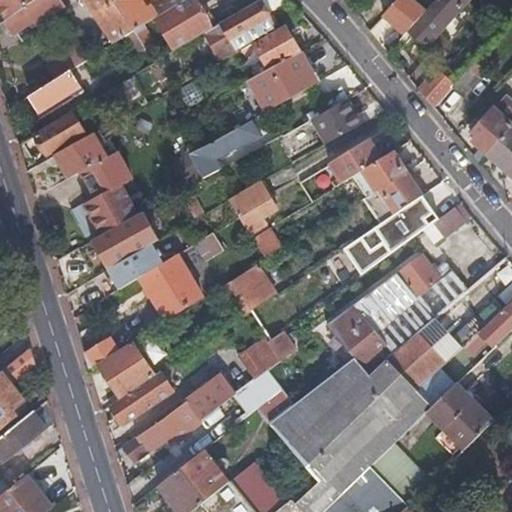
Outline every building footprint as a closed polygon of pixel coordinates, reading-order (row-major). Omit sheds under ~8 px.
[(0,0),(0,8),(8,18),(34,0),(0,0)] [(34,0),(8,18),(4,21),(13,34),(34,19),(37,24),(65,4),(62,0),(34,0)] [(87,0),(96,12),(113,0),(87,0)] [(113,0),(96,12),(116,41),(134,30),(113,0)] [(113,0),(134,30),(156,16),(158,14),(151,3),(146,7),(140,0),(113,0)] [(213,26),(196,0),(181,0),(158,14),(156,16),(176,49),(206,31),(213,26)] [(204,0),(196,0),(213,26),(219,23),(204,0)] [(213,26),(206,31),(222,59),(238,50),(237,48),(275,27),(268,15),(291,2),(288,0),(259,0),(260,2),(224,23),(223,21),(219,23),(213,26)] [(400,0),(385,16),(405,34),(409,30),(426,11),(413,0),(400,0)] [(436,0),(426,11),(409,30),(426,46),(466,0),(436,0)] [(284,24),(287,30),(295,26),(292,20),(284,24)] [(270,68),(299,52),(287,30),(284,24),(255,41),(270,68)] [(56,79),(71,70),(84,61),(76,47),(48,64),(56,79)] [(266,110),(316,82),(299,52),(270,68),(249,79),(266,110)] [(427,80),(419,89),(434,108),(452,87),(455,84),(437,68),(430,76),(436,81),(432,85),(427,80)] [(455,84),(452,87),(464,97),(481,78),(469,68),(455,84)] [(56,79),(29,96),(40,111),(81,85),(71,70),(56,79)] [(29,96),(25,98),(38,117),(84,89),(81,85),(40,111),(29,96)] [(346,98),(347,97),(341,86),(313,102),(319,113),(346,98)] [(473,141),(486,153),(511,125),(511,124),(511,101),(504,95),(493,108),(473,131),(478,135),(473,141)] [(326,143),(360,123),(355,114),(346,98),(319,113),(312,118),(319,131),(326,143)] [(360,123),(364,121),(358,111),(355,114),(360,123)] [(55,149),(57,153),(87,136),(85,132),(74,112),(35,135),(46,154),(55,149)] [(319,131),(312,118),(306,121),(313,134),(319,131)] [(189,154),(204,178),(211,174),(212,173),(222,168),(217,158),(261,135),(252,120),(189,154)] [(511,124),(511,125),(486,153),(511,175),(511,124)] [(57,153),(56,154),(69,177),(79,172),(94,198),(83,204),(100,235),(137,215),(120,185),(131,179),(116,152),(105,158),(98,143),(103,141),(97,131),(87,136),(57,153)] [(108,137),(103,141),(98,143),(105,158),(116,152),(108,137)] [(353,175),(382,157),(370,137),(330,161),(343,181),(353,175)] [(265,144),(252,151),(258,162),(271,155),(265,144)] [(366,195),(407,170),(394,149),(382,157),(353,175),(366,195)] [(176,162),(187,182),(200,174),(188,154),(176,162)] [(413,200),(422,194),(407,170),(366,195),(365,196),(380,222),(396,211),(413,200)] [(187,182),(190,186),(202,179),(200,174),(187,182)] [(321,177),(308,185),(314,195),(327,187),(321,177)] [(271,197),(262,180),(230,199),(239,216),(271,197)] [(445,201),(434,185),(422,194),(413,200),(396,211),(407,227),(445,201)] [(193,194),(184,199),(195,217),(204,212),(193,194)] [(277,208),(271,197),(239,216),(253,237),(268,227),(265,223),(268,221),(264,216),(277,208)] [(434,242),(471,216),(460,202),(454,206),(424,228),(434,242)] [(91,240),(107,270),(154,242),(158,240),(143,212),(139,214),(137,215),(100,235),(96,237),(91,240)] [(255,239),(267,257),(283,247),(270,226),(268,227),(253,237),(255,239)] [(154,242),(107,270),(105,271),(117,291),(139,277),(165,261),(154,242)] [(435,316),(465,291),(443,263),(433,269),(422,253),(327,325),(354,356),(368,373),(418,331),(435,316)] [(166,320),(203,297),(176,254),(165,261),(139,277),(166,320)] [(466,269),(476,282),(491,270),(481,257),(466,269)] [(231,279),(251,309),(260,303),(275,293),(256,264),(246,270),(231,279)] [(299,318),(300,317),(328,297),(310,270),(280,289),(299,318)] [(242,316),(251,309),(231,279),(222,285),(242,316)] [(494,344),(511,326),(511,298),(484,325),(464,344),(471,351),(479,343),(486,336),(494,344)] [(267,335),(270,339),(282,330),(290,324),(284,315),(274,323),(260,303),(251,309),(267,335)] [(464,344),(484,325),(475,315),(453,335),(435,352),(418,331),(368,373),(354,356),(306,394),(293,404),(278,416),(271,421),(319,480),(297,504),(304,511),(400,511),(408,505),(370,466),(394,443),(426,411),(432,406),(417,389),(439,368),(464,344)] [(453,335),(435,316),(418,331),(435,352),(453,335)] [(282,330),(294,348),(302,342),(297,335),(307,327),(300,317),(299,318),(290,324),(282,330)] [(151,329),(132,341),(153,375),(160,371),(172,362),(151,329)] [(267,341),(280,359),(295,349),(294,348),(282,330),(270,339),(267,341)] [(264,371),(266,369),(280,359),(267,341),(270,339),(267,335),(258,341),(248,348),(264,371)] [(487,351),(494,344),(486,336),(479,343),(487,351)] [(109,337),(84,353),(89,367),(98,362),(117,349),(109,337)] [(132,341),(117,349),(98,362),(120,398),(153,375),(132,341)] [(32,351),(31,348),(0,373),(0,428),(25,409),(21,404),(25,401),(13,386),(12,387),(10,384),(36,364),(32,351)] [(280,388),(293,404),(306,394),(280,359),(266,369),(280,388)] [(454,384),(439,368),(417,389),(432,406),(454,384)] [(237,391),(253,410),(265,400),(280,388),(266,369),(264,371),(237,391)] [(120,398),(110,405),(122,423),(172,389),(160,371),(153,375),(120,398)] [(222,374),(187,400),(191,405),(201,419),(235,392),(222,374)] [(464,449),(492,420),(455,382),(454,384),(432,406),(426,411),(455,439),(453,441),(455,442),(456,441),(464,449)] [(265,400),(278,416),(293,404),(280,388),(265,400)] [(191,405),(187,400),(123,446),(134,462),(148,452),(147,450),(162,439),(168,445),(179,437),(201,419),(191,405)] [(4,461),(54,420),(48,401),(0,438),(0,455),(1,456),(4,461)] [(430,482),(394,443),(370,466),(408,505),(430,482)] [(205,448),(158,485),(172,503),(179,511),(189,511),(201,503),(226,483),(207,459),(212,456),(205,448)] [(207,459),(226,483),(231,479),(212,456),(207,459)] [(226,483),(201,503),(207,511),(304,511),(297,504),(257,459),(231,479),(226,483)] [(51,506),(26,474),(0,495),(0,511),(46,511),(56,505),(55,502),(51,506)] [(179,511),(172,503),(166,508),(169,511),(179,511)]
